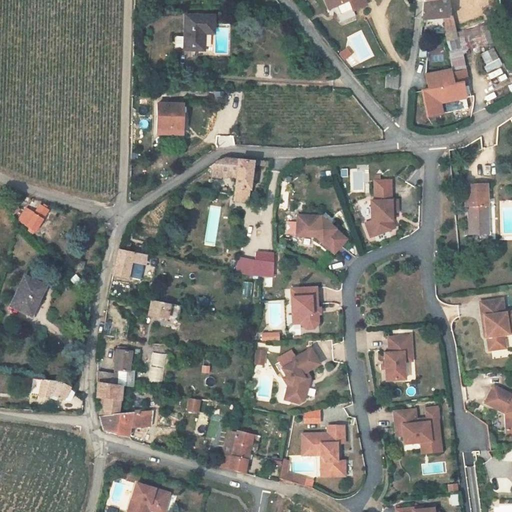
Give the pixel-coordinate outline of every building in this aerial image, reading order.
[(350,0),(347,1),(346,0),(334,0),(324,4),(330,20),(351,12),(355,22),(369,16),(364,6),(362,7),(359,0),(350,0)] [(425,0),(426,10),(447,7),(446,0),(425,0)] [(445,29),(448,53),(449,53),(450,53),(457,52),(456,43),(454,28),(450,28),(447,7),(426,10),(424,10),(423,12),(422,31),(445,29)] [(184,21),(183,57),(204,58),(205,35),(215,35),(215,22),(184,21)] [(486,32),(480,34),(488,56),(494,55),(486,32)] [(457,52),(459,63),(488,56),(480,34),(456,43),(457,52)] [(346,47),(337,53),(342,60),(351,54),(346,47)] [(424,72),(427,51),(419,50),(416,71),(424,72)] [(466,92),(459,63),(457,52),(450,53),(451,65),(451,84),(424,91),(428,105),(421,106),(427,132),(468,122),(465,112),(470,110),(466,95),(453,99),(452,96),(466,92)] [(511,84),(482,101),(489,113),(511,100),(511,84)] [(389,86),(386,100),(399,103),(402,89),(389,86)] [(157,110),(157,134),(180,135),(180,110),(157,110)] [(211,174),(209,183),(219,183),(220,177),(233,179),(231,201),(247,203),(251,166),(251,161),(224,159),(214,162),(206,170),(211,174)] [(459,194),(460,204),(481,202),(481,193),(459,194)] [(367,236),(388,228),(384,219),(388,219),(388,217),(388,211),(391,210),(394,210),(393,199),(367,200),(368,220),(362,222),(367,236)] [(32,200),(27,207),(36,212),(40,205),(32,200)] [(12,201),(4,207),(12,216),(19,209),(12,201)] [(481,202),(460,204),(460,216),(464,216),(464,245),(483,244),(482,234),(478,234),(478,215),(482,215),(481,202)] [(36,212),(27,207),(19,222),(30,229),(29,231),(34,234),(48,210),(40,205),(36,212)] [(295,215),(295,236),(313,237),(332,253),(345,239),(319,216),(295,215)] [(235,257),(234,269),(251,271),(252,259),(235,257)] [(142,264),(115,258),(108,287),(121,289),(125,274),(140,277),(142,264)] [(258,276),(260,260),(252,259),(251,271),(234,269),(234,274),(258,276)] [(24,277),(9,305),(30,316),(45,287),(24,277)] [(94,290),(96,282),(84,280),(82,287),(94,290)] [(300,314),(301,323),(306,328),(313,328),(318,322),(318,313),(318,308),(316,287),(291,288),(293,314),(300,314)] [(503,335),(508,334),(507,323),(511,322),(511,311),(505,312),(503,299),(480,301),(484,337),(487,336),(488,350),(505,348),(503,335)] [(175,318),(147,313),(145,327),(173,332),(175,318)] [(279,340),(278,331),(261,332),(261,341),(279,340)] [(385,368),(386,380),(405,378),(404,361),(406,361),(406,352),(411,351),(410,335),(388,337),(389,352),(384,352),(385,364),(385,368)] [(116,349),(113,368),(129,370),(132,352),(116,349)] [(319,364),(310,349),(293,359),(294,362),(282,368),(287,376),(292,385),(288,400),(299,403),(304,399),(307,387),(304,382),(305,379),(309,376),(306,371),(319,364)] [(254,363),(258,364),(258,357),(263,357),(264,351),(255,350),(254,363)] [(118,374),(96,371),(95,393),(100,394),(99,412),(118,414),(122,388),(117,387),(118,374)] [(287,376),(284,378),(288,385),(284,399),(288,400),(292,385),(287,376)] [(55,382),(32,380),(30,398),(59,402),(59,400),(69,402),(73,388),(55,382)] [(485,401),(501,410),(504,404),(509,406),(506,412),(507,432),(511,432),(511,393),(495,384),(485,401)] [(188,399),(186,411),(196,412),(198,400),(188,399)] [(402,435),(403,444),(420,442),(429,441),(430,445),(440,444),(437,422),(428,423),(428,422),(416,423),(414,408),(393,410),(395,431),(402,430),(402,435)] [(140,434),(142,421),(99,415),(104,430),(126,437),(128,432),(140,434)] [(149,422),(142,421),(140,434),(146,435),(149,422)] [(321,455),(325,461),(325,476),(345,476),(345,460),(340,460),(337,460),(337,443),(340,443),(344,443),(344,425),(327,426),(327,433),(302,434),(302,455),(321,455)] [(236,433),(228,432),(223,468),(247,475),(252,438),(256,439),(257,436),(253,435),(253,433),(237,430),(236,433)] [(429,441),(420,442),(422,453),(441,451),(440,444),(430,445),(429,441)] [(457,482),(446,484),(448,492),(458,490),(457,482)] [(136,483),(127,511),(144,511),(146,505),(149,504),(164,509),(169,493),(136,483)]
